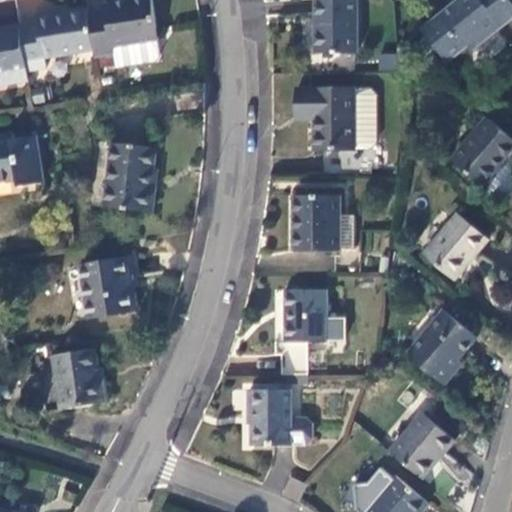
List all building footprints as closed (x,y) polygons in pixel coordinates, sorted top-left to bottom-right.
[(356,0),(316,0),(315,55),(357,55),(356,0)] [(511,5),(507,0),(459,0),(421,32),(449,65),(467,49),(472,55),(511,19),(511,5)] [(96,56),(97,63),(110,61),(113,75),(158,67),(162,62),(159,45),(161,45),(153,3),(107,11),(107,16),(109,26),(91,29),(96,56)] [(38,24),(20,27),(28,77),(48,73),(46,64),(96,56),(91,29),(89,18),(88,11),(37,19),(38,24)] [(107,16),(89,18),(91,29),(109,26),(107,16)] [(11,84),(28,81),(28,77),(20,27),(1,29),(3,35),(0,35),(0,83),(10,81),(11,84)] [(371,90),(354,91),(356,152),(368,152),(373,152),(378,147),(377,95),(371,90)] [(320,178),(369,177),(368,152),(356,152),(354,91),(298,91),(298,110),(315,110),(316,122),(316,152),(320,152),(320,178)] [(298,122),(316,122),(315,110),(298,110),(298,122)] [(511,148),(511,140),(486,118),(451,161),(484,187),(498,170),(496,168),(511,148)] [(13,135),(0,136),(0,140),(1,145),(0,145),(0,184),(17,182),(19,188),(43,184),(35,138),(15,141),(13,135)] [(157,149),(112,144),(106,207),(154,212),(157,189),(154,187),(157,149)] [(300,250),(335,251),(340,251),(340,214),(340,195),(301,194),(300,250)] [(340,251),(354,251),(354,214),(340,214),(340,251)] [(487,241),(456,215),(423,255),(454,280),(487,241)] [(335,272),(354,272),(354,251),(340,251),(335,251),(335,272)] [(132,279),(134,290),(142,289),(136,258),(125,260),(128,280),(132,279)] [(137,314),(134,290),(132,279),(128,280),(125,260),(83,266),(91,321),(137,314)] [(329,292),(287,292),(289,344),(316,343),(331,342),(329,292)] [(444,388),(454,376),(450,372),(458,362),(475,340),(443,314),(408,358),(444,388)] [(290,358),(290,377),(316,377),(316,343),(289,344),(284,344),(284,358),(290,358)] [(62,411),(101,405),(95,372),(98,371),(97,369),(95,351),(53,357),(62,411)] [(450,372),(454,376),(462,365),(458,362),(450,372)] [(95,372),(101,405),(109,404),(103,369),(97,369),(98,371),(95,372)] [(291,393),(247,393),(248,411),(251,412),(252,449),(291,447),(291,393)] [(389,454),(422,481),(454,443),(421,416),(389,454)] [(422,511),(428,505),(395,478),(366,511),(422,511)]
